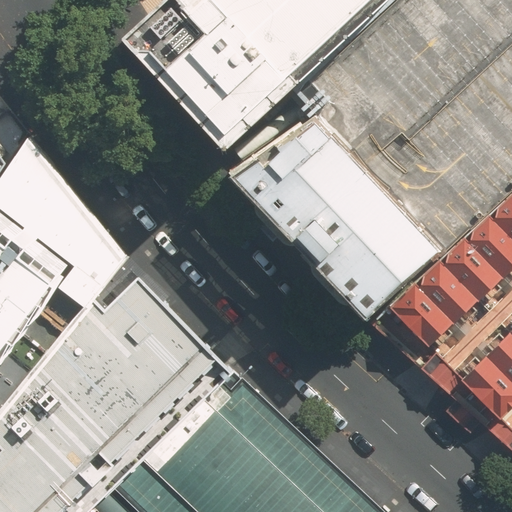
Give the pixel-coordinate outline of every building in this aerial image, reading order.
[(389,0),(160,0),(124,33),(228,149),(290,92),(389,0)] [(511,0),(389,0),(290,92),(294,96),(300,101),(305,106),(308,110),(443,251),(511,188),(511,0)] [(294,96),(234,147),(241,157),(305,106),(300,101),(294,96)] [(443,251),(308,110),(238,171),(370,319),(443,251)] [(0,200),(79,257),(63,279),(96,304),(130,259),(33,134),(10,171),(0,180),(0,200)] [(0,180),(10,171),(0,157),(0,180)] [(511,194),(373,321),(511,450),(511,194)] [(0,366),(63,279),(79,257),(0,200),(0,366)] [(91,511),(114,487),(227,366),(138,284),(0,432),(0,511),(91,511)] [(378,511),(227,366),(114,487),(137,510),(139,511),(378,511)]
